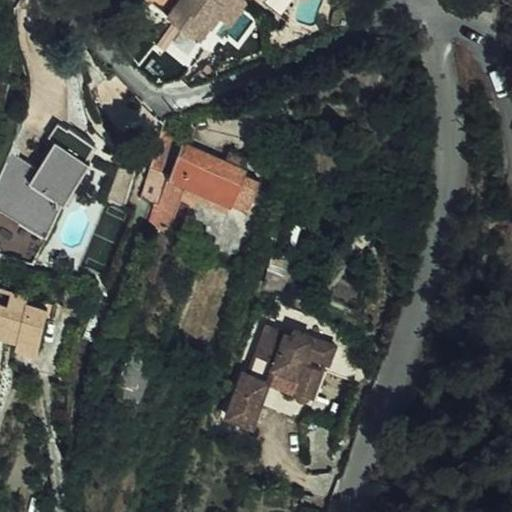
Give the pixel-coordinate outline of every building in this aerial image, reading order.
[(26,16),(42,24),(51,10),(33,0),(24,0),(19,10),(20,12),(23,14),(26,16)] [(236,39),(244,44),(267,11),(250,0),(223,0),(199,36),(226,54),(236,39)] [(250,0),(267,11),(274,15),(284,0),(250,0)] [(201,84),(210,73),(177,47),(159,74),(178,87),(201,84)] [(98,127),(96,129),(86,122),(76,136),(81,140),(54,179),(30,162),(8,192),(28,207),(40,190),(69,209),(75,199),(86,207),(129,148),(98,127)] [(193,138),(182,133),(176,147),(188,152),(193,138)] [(203,150),(189,184),(188,185),(207,194),(248,213),(264,177),(203,150)] [(157,203),(168,208),(181,180),(166,173),(157,203)] [(173,211),(175,212),(188,185),(189,184),(181,180),(168,208),(173,211)] [(207,194),(188,185),(175,212),(173,211),(165,229),(185,238),(207,194)] [(0,284),(0,326),(5,327),(4,331),(40,336),(41,329),(61,332),(67,300),(27,293),(26,297),(11,295),(12,287),(0,284)] [(234,416),(259,426),(276,384),(319,401),(330,374),(316,368),(320,361),(338,368),(346,350),(305,334),(303,340),(278,328),(258,374),(252,371),(234,416)] [(39,342),(59,346),(61,332),(41,329),(40,336),(39,342)] [(121,401),(145,411),(167,356),(142,346),(121,401)]
